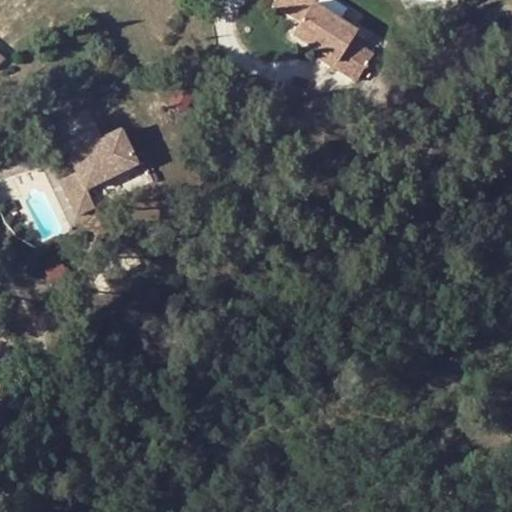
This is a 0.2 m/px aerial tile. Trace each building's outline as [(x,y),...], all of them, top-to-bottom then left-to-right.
[(340,64),(337,69),(358,83),(377,55),(354,40),(358,33),(314,4),(316,0),(281,0),(275,9),(300,27),(295,35),(321,51),(340,64)] [(321,51),(318,57),(337,69),(340,64),(321,51)] [(121,134),(68,159),(75,172),(85,194),(138,169),(121,134)] [(0,165),(11,160),(0,138),(0,165)] [(84,215),(93,211),(85,194),(75,172),(65,178),(84,215)]
